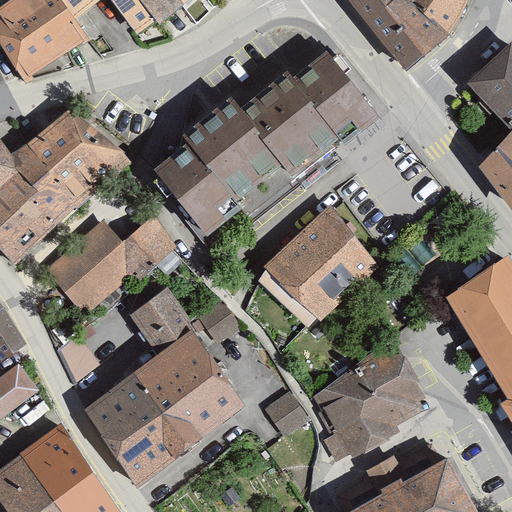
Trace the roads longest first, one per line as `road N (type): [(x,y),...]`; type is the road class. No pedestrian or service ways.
road 1 (residential): [(131,501),(0,282)]
road 2 (residential): [(189,49),(138,170),(202,263)]
road 3 (residential): [(241,341),(260,401),(131,501)]
road 4 (residential): [(0,102),(189,49)]
road 5 (residential): [(364,158),(202,263)]
road 6 (tertiary): [(412,107),(511,232)]
road 7 (residential): [(412,107),(503,0)]
road 8 (tertiary): [(322,0),(412,107)]
